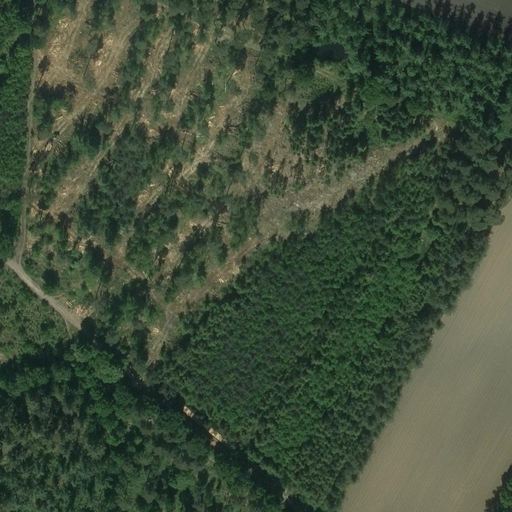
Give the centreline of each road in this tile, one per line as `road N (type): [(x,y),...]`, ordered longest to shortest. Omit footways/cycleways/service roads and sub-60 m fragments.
road 1 (track): [(88,346),(299,511)]
road 2 (track): [(122,511),(88,346)]
road 3 (track): [(0,264),(88,346)]
